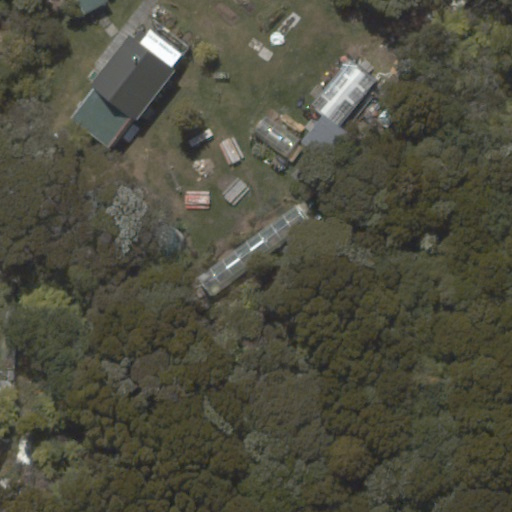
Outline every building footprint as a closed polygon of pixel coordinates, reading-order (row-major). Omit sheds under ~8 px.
[(75,0),(83,15),(109,2),(108,0),(75,0)] [(133,118),(137,120),(176,70),(172,67),(189,46),(156,20),(139,42),(130,35),(90,86),(94,88),(70,118),(109,149),(133,118)] [(323,114),(341,127),(376,80),(347,59),(311,106),(323,114)] [(287,159),(301,140),(266,114),(252,133),(287,159)] [(323,114),(303,142),(330,163),(351,135),(341,127),(323,114)] [(310,224),(297,205),(197,277),(211,296),(310,224)] [(0,466),(9,447),(0,442),(0,466)]
